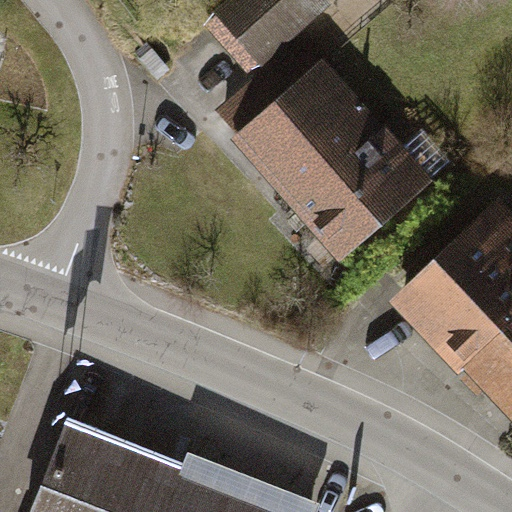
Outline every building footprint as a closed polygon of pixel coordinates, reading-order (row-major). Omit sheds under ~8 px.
[(340,0),(237,0),(224,11),(271,68),(347,8),(340,0)] [(337,64),(248,141),(359,269),(448,191),(337,64)] [(511,213),(505,206),(410,296),(473,365),(511,327),(511,213)] [(511,406),(511,327),(473,365),(511,406)] [(309,511),(82,429),(51,511),(309,511)]
